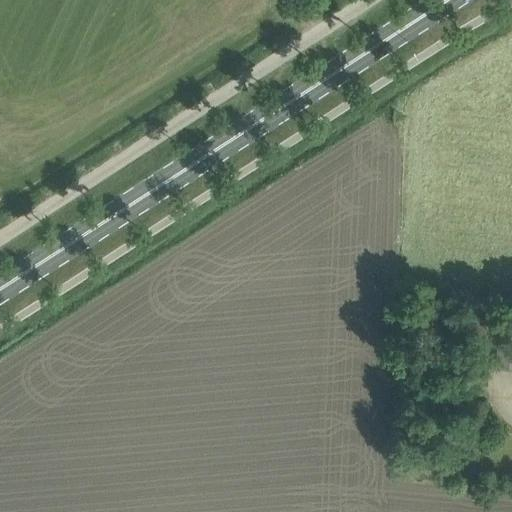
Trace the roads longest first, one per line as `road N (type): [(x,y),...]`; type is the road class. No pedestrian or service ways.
road 1 (primary): [(0,290),(450,0)]
road 2 (unclassified): [(0,239),(369,0)]
